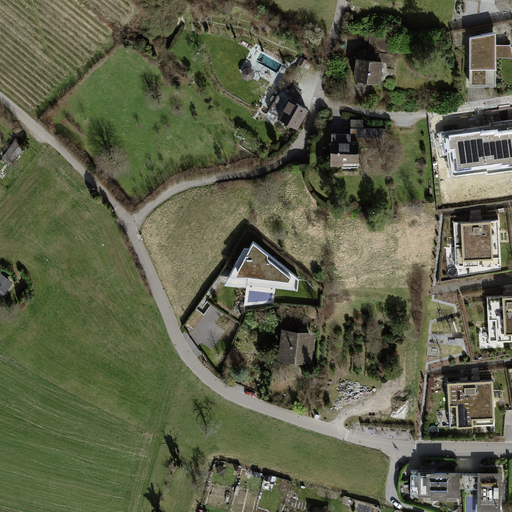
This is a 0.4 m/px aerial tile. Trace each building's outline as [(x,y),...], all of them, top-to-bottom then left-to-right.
[(498,28),(469,35),(468,85),(498,86),(498,28)] [(393,35),(371,33),(369,59),(358,58),(356,82),(388,86),(393,35)] [(279,92),(268,112),(297,128),(308,108),(279,92)] [(352,136),(352,143),(387,144),(387,130),(365,130),(365,120),(352,120),(352,136)] [(490,126),(440,133),(441,143),(444,143),(445,153),(450,153),(453,176),(487,171),(488,174),(511,170),(511,120),(490,124),(490,126)] [(350,134),(328,134),(327,166),(357,166),(357,143),(350,143),(350,134)] [(25,147),(16,140),(3,157),(13,164),(25,147)] [(499,216),(455,218),(457,266),(501,264),(499,216)] [(297,278),(253,243),(226,282),(296,288),(297,278)] [(0,298),(12,283),(0,273),(0,298)] [(511,293),(489,294),(491,341),(511,340),(511,293)] [(316,333),(282,328),(278,358),(312,363),(316,333)] [(492,378),(470,379),(472,427),(494,426),(492,378)] [(472,427),(470,379),(447,380),(449,428),(472,427)] [(218,467),(216,474),(223,476),(225,469),(218,467)] [(423,468),(418,468),(418,472),(411,472),(410,495),(460,496),(460,486),(465,486),(465,472),(460,472),(460,469),(457,469),(423,468)] [(502,482),(502,469),(499,469),(482,469),(478,469),(478,472),(465,472),(465,486),(465,489),(477,490),(476,511),(499,511),(500,509),(502,509),(502,499),(504,499),(505,482),(502,482)]
